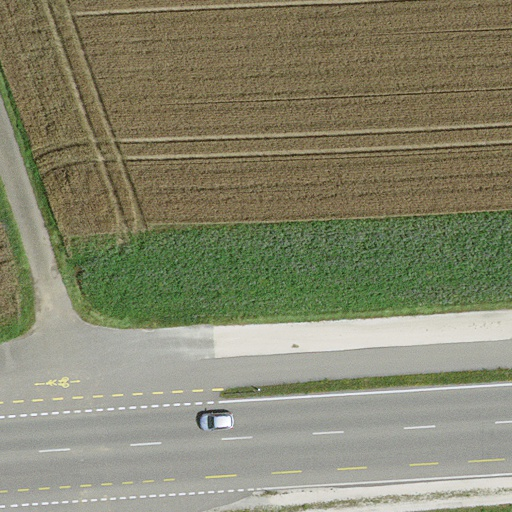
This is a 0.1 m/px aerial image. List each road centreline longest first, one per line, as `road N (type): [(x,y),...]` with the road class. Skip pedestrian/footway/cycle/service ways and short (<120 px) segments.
road 1 (track): [(0,358),(511,323)]
road 2 (primary): [(83,448),(511,420)]
road 3 (track): [(0,127),(54,299),(83,448)]
road 4 (track): [(188,511),(511,489)]
